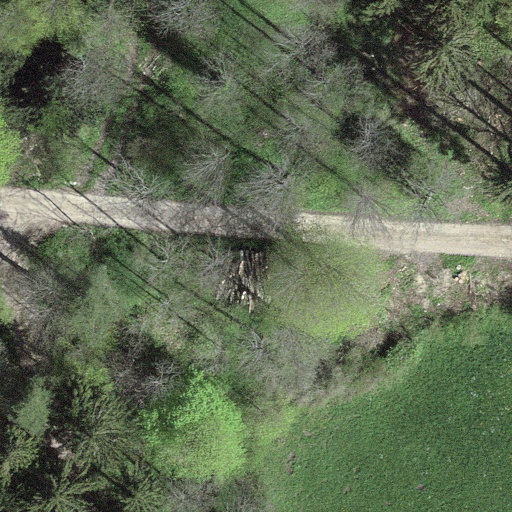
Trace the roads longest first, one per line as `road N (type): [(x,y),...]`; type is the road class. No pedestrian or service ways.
road 1 (track): [(511,237),(0,199)]
road 2 (track): [(86,511),(0,231)]
